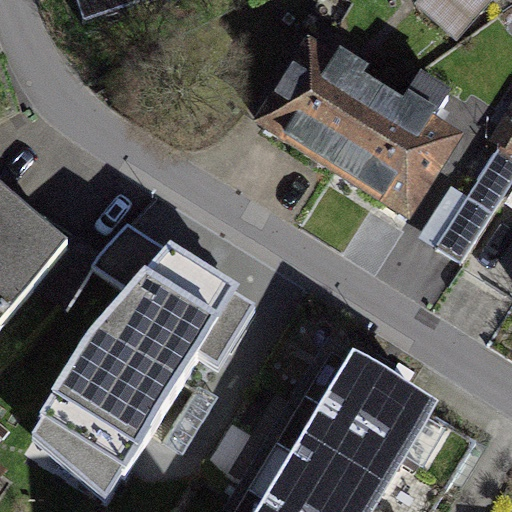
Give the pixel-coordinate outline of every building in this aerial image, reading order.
[(134,0),(81,0),(86,16),(134,0)] [(486,0),(426,0),(415,14),(458,49),(493,5),(486,0)] [(408,225),(457,150),(430,133),(439,119),(449,103),(423,86),(405,114),(344,75),(312,55),(262,132),(408,225)] [(511,116),(431,256),(466,276),(511,196),(511,116)] [(0,335),(65,256),(0,202),(0,335)] [(117,500),(217,307),(134,259),(108,244),(91,265),(124,286),(27,442),(117,500)] [(377,511),(395,483),(434,417),(355,370),(270,511),(377,511)]
